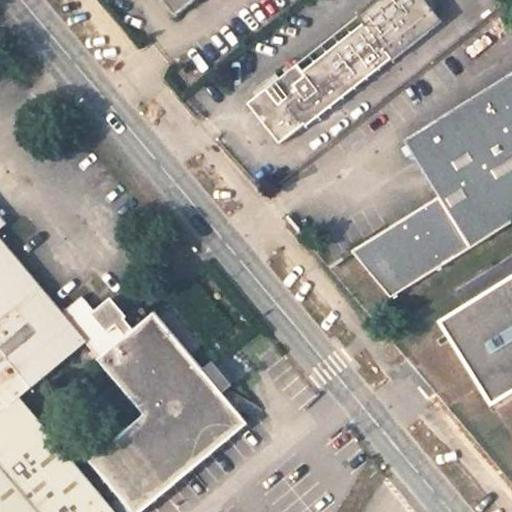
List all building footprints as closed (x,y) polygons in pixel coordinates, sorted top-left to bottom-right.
[(163,0),(176,15),(195,0),(163,0)] [(364,24),(303,74),(298,67),(267,91),(249,105),(281,144),(305,125),(307,128),(393,59),(441,20),(425,0),(384,0),(360,19),(364,24)] [(511,74),(405,141),(438,197),(348,252),(388,300),(511,222),(511,74)] [(0,511),(114,511),(19,398),(85,343),(143,414),(88,460),(133,511),(140,511),(247,424),(153,312),(133,329),(124,319),(126,317),(110,298),(94,310),(82,296),(63,311),(0,235),(0,511)] [(511,277),(432,327),(489,411),(511,396),(511,277)]
